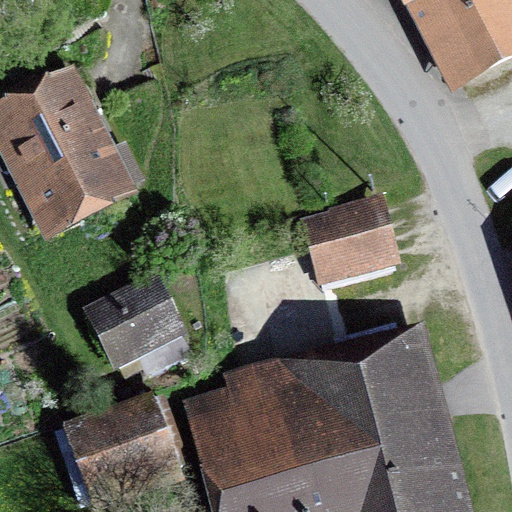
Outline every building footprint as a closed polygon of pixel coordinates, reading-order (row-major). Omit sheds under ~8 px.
[(511,7),(508,0),(421,0),(462,80),(511,54),(511,7)] [(0,137),(47,229),(125,189),(69,79),(41,94),(34,81),(0,98),(0,137)] [(322,280),(389,263),(374,206),(307,223),(322,280)] [(154,282),(91,314),(116,363),(136,353),(148,376),(189,355),(177,333),(179,332),(154,282)] [(343,511),(441,511),(398,338),(238,378),(229,412),(202,419),(225,511),(307,511),(294,459),(328,451),(343,511)] [(151,403),(67,433),(92,503),(177,473),(151,403)]
